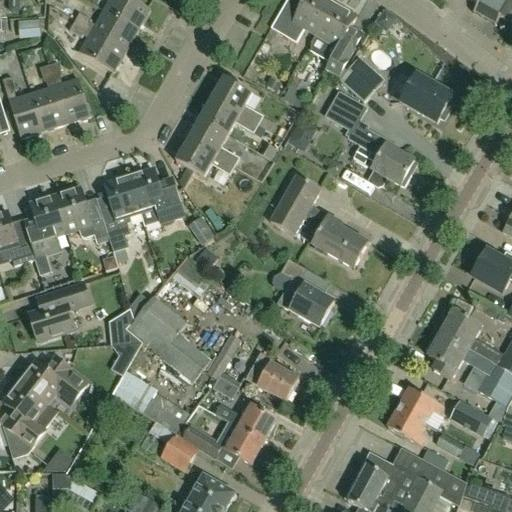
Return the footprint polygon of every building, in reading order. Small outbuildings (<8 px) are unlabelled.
[(112,0),(105,14),(138,33),(150,12),(129,0),(112,0)] [(316,37),(334,7),(322,0),(308,0),(306,4),(298,0),(290,0),(272,31),(297,46),(305,31),(316,37)] [(511,0),(472,0),(470,3),(478,7),(474,15),(484,21),(496,28),(501,20),(508,24),(511,17),(511,0)] [(357,20),(334,7),(316,37),(318,38),(314,44),(314,53),(344,71),(363,37),(351,30),(357,20)] [(126,54),(138,33),(105,14),(97,28),(91,25),(92,23),(80,16),(75,25),(126,54)] [(11,40),(44,40),(44,22),(11,22),(11,40)] [(126,54),(75,25),(70,33),(83,40),(84,38),(89,40),(80,56),(115,75),(126,54)] [(403,28),(395,37),(418,57),(426,48),(403,28)] [(350,71),(375,94),(384,83),(360,61),(350,71)] [(58,66),(50,69),(68,127),(91,119),(79,82),(63,87),(61,81),(62,78),(58,66)] [(68,127),(50,69),(41,71),(45,83),(47,85),(49,91),(33,96),(45,134),(68,127)] [(402,105),(438,126),(453,100),(417,79),(402,105)] [(45,134),(33,96),(17,101),(15,96),(17,92),(13,80),(3,83),(21,142),(45,134)] [(224,80),(212,101),(259,129),(264,119),(247,109),(254,97),(224,80)] [(399,150),(372,135),(359,127),(368,112),(339,95),(330,111),(340,117),(335,125),(351,134),(345,144),(378,163),(373,173),(374,174),(367,185),(378,191),(384,189),(388,182),(400,189),(414,164),(397,154),(399,150)] [(0,137),(10,134),(0,101),(0,137)] [(259,129),(212,101),(200,122),(230,139),(237,126),(254,136),(259,129)] [(223,151),(230,139),(200,122),(188,143),(235,169),(240,161),(223,151)] [(306,133),(303,146),(315,149),(318,135),(306,133)] [(235,169),(188,143),(176,164),(205,181),(213,168),(230,178),(235,169)] [(184,218),(177,195),(172,178),(158,183),(154,172),(128,181),(140,216),(145,231),(184,218)] [(295,239),(304,222),(323,232),(313,248),(354,271),(368,246),(341,231),(343,227),(311,209),(321,192),(297,178),(270,224),(295,239)] [(130,219),(140,216),(128,181),(105,188),(109,199),(97,202),(114,255),(129,250),(125,239),(131,237),(128,226),(132,225),(130,219)] [(114,255),(97,202),(97,201),(86,205),(81,191),(55,199),(67,236),(80,232),(82,240),(86,242),(95,239),(97,247),(110,243),(114,255)] [(67,236),(55,199),(32,207),(36,219),(23,223),(35,262),(62,254),(57,239),(67,236)] [(35,262),(23,223),(12,227),(8,214),(0,216),(0,254),(6,252),(10,263),(12,262),(15,269),(35,262)] [(511,240),(511,220),(503,235),(511,240)] [(487,254),(480,266),(477,264),(471,274),(474,276),(473,279),(502,296),(510,283),(511,283),(511,258),(506,255),(502,262),(487,254)] [(290,314),(320,331),(334,306),(299,286),(307,273),(289,263),(283,275),(294,282),(279,307),(291,313),(290,314)] [(205,297),(210,288),(184,273),(179,282),(205,297)] [(38,344),(77,332),(70,312),(90,306),(84,286),(37,301),(41,313),(29,316),(38,344)] [(134,323),(149,306),(140,298),(130,309),(134,323)] [(186,328),(154,300),(149,306),(134,323),(126,332),(140,344),(143,346),(144,344),(193,385),(211,364),(179,337),(186,328)] [(249,325),(255,315),(239,305),(233,314),(249,325)] [(454,314),(443,334),(511,375),(511,345),(505,358),(475,341),(482,329),(454,314)] [(140,344),(126,332),(111,334),(112,348),(140,344)] [(511,375),(443,334),(436,346),(435,345),(432,345),(428,353),(428,356),(430,357),(429,359),(438,365),(434,373),(452,383),(457,375),(456,375),(463,363),(485,376),(476,393),(504,409),(511,395),(511,375)] [(132,365),(143,346),(140,344),(112,348),(120,359),(131,365),(132,365)] [(261,357),(247,382),(286,405),(299,382),(272,367),(274,364),(261,357)] [(37,365),(21,384),(50,405),(56,397),(68,406),(76,396),(79,398),(89,385),(56,360),(46,372),(37,365)] [(126,375),(132,365),(131,365),(112,398),(176,438),(177,438),(191,418),(156,396),(153,391),(126,375)] [(220,380),(214,391),(213,392),(221,396),(233,402),(239,391),(220,380)] [(48,407),(50,405),(21,384),(5,406),(15,414),(3,429),(14,437),(12,440),(17,459),(28,456),(46,433),(44,431),(58,414),(48,407)] [(410,391),(399,411),(426,426),(433,415),(439,419),(444,410),(410,391)] [(252,409),(240,431),(264,445),(277,423),(252,409)] [(420,438),(426,426),(399,411),(388,431),(422,450),(427,441),(420,438)] [(511,417),(506,415),(502,428),(511,431),(511,417)] [(179,439),(200,453),(215,462),(223,449),(187,426),(179,439)] [(252,467),(264,445),(240,431),(227,453),(252,467)] [(437,447),(458,459),(464,447),(443,436),(437,447)] [(185,476),(200,453),(179,439),(177,438),(176,438),(161,461),(185,476)] [(467,486),(443,473),(422,462),(401,452),(392,468),(374,459),(368,470),(366,469),(353,494),(385,511),(432,511),(440,498),(459,509),(467,486)] [(449,463),(428,452),(422,462),(443,473),(449,463)] [(18,473),(0,473),(0,505),(20,505),(18,473)] [(228,511),(238,494),(204,475),(182,511),(228,511)] [(511,511),(511,502),(508,501),(509,498),(470,484),(468,489),(466,488),(462,501),(489,509),(497,511),(511,511)] [(385,511),(353,494),(347,504),(361,511),(385,511)] [(464,511),(488,511),(489,509),(462,501),(459,510),(464,511)] [(52,511),(53,503),(36,503),(36,511),(52,511)]
